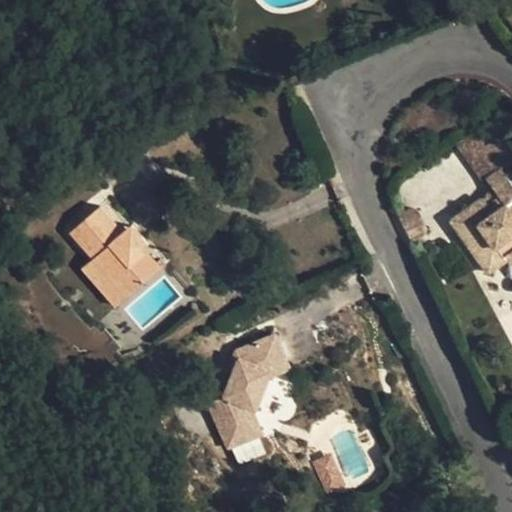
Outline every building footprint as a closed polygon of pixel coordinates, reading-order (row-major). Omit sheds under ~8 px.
[(505,165),(511,160),(511,158),(500,145),(493,139),(484,145),(477,136),(459,148),(483,182),(486,180),(498,196),(487,204),(483,197),(451,220),(488,273),(506,259),(511,267),(511,185),(501,169),(506,166),(505,165)] [(92,257),(127,297),(161,266),(146,249),(147,249),(148,247),(148,246),(148,245),(148,244),(148,243),(147,242),(131,223),(122,231),(99,205),(77,225),(87,237),(80,243),(92,257)] [(87,237),(77,225),(69,231),(80,243),(87,237)] [(127,297),(92,257),(82,267),(116,306),(127,297)] [(276,332),(236,350),(239,356),(233,374),(224,395),(219,407),(227,424),(219,427),(228,447),(262,432),(250,406),(249,406),(257,386),(264,389),(269,375),(290,366),(276,332)] [(239,356),(236,350),(228,372),(233,374),(239,356)] [(256,408),(264,389),(257,386),(249,406),(250,406),(256,408)] [(219,407),(224,395),(208,402),(219,427),(227,424),(219,407)]
